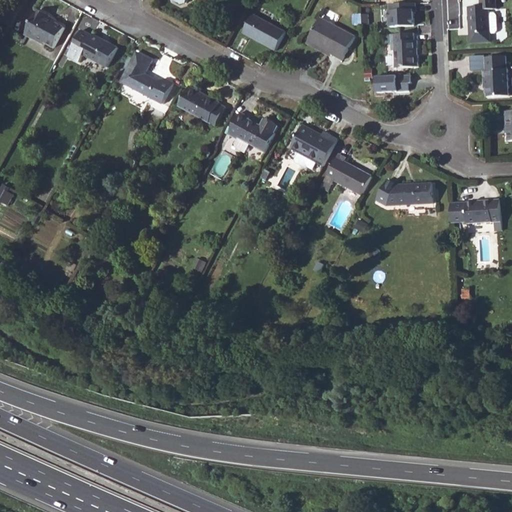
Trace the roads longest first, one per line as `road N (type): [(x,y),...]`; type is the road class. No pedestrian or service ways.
road 1 (track): [(0,337),(91,380),(198,401),(359,383),(511,382)]
road 2 (trunk): [(511,481),(180,445),(0,391)]
road 3 (residential): [(131,13),(384,135),(419,130)]
road 4 (trunk): [(211,511),(0,417)]
road 5 (trunk): [(0,457),(124,511)]
